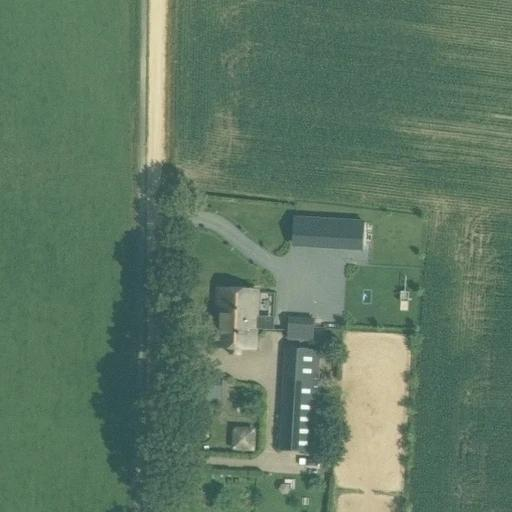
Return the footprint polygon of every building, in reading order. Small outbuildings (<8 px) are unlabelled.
[(292,204),(290,230),(360,236),(363,213),(292,204)] [(219,291),(217,347),(257,348),(257,330),(258,317),(259,293),(219,291)] [(258,317),(257,330),(270,331),(271,317),(258,317)] [(288,340),(313,341),(314,319),(289,318),(288,340)] [(288,349),(282,451),(316,453),(323,352),(288,349)] [(181,375),(180,401),(220,403),(221,377),(181,375)] [(243,454),(266,455),(267,431),(243,430),(243,454)]
